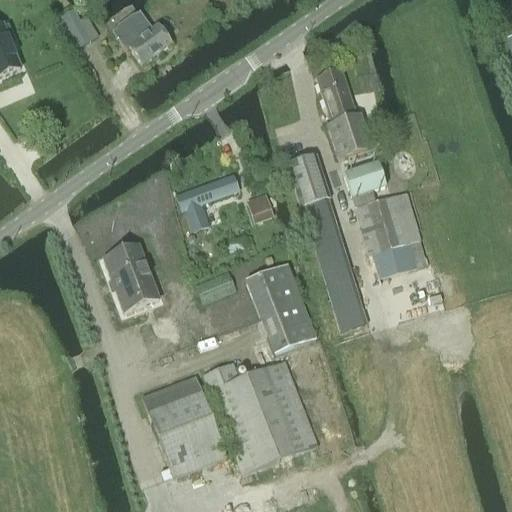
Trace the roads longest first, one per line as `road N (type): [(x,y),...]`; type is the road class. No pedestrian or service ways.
road 1 (tertiary): [(339,0),(0,238)]
road 2 (track): [(216,511),(306,477),(326,481),(343,511)]
